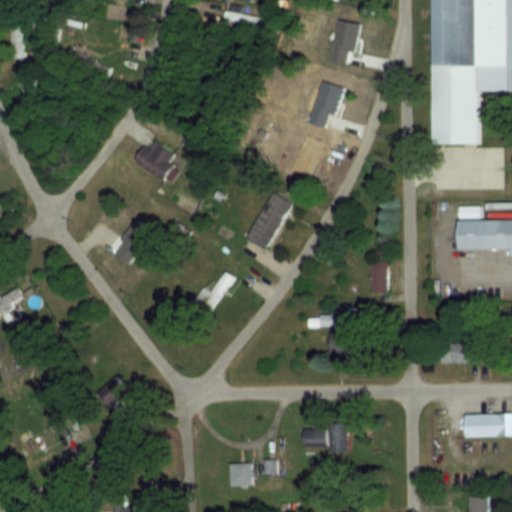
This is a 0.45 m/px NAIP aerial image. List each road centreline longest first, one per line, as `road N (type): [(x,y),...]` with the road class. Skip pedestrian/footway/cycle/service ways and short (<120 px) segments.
road 1 (residential): [(399,26),(357,162),(311,247),(190,391),(110,454),(0,509)]
road 2 (residential): [(399,0),(407,511)]
road 3 (residential): [(0,122),(47,216),(190,391),(188,511)]
road 4 (residential): [(511,387),(190,391)]
road 5 (residential): [(0,248),(47,216),(131,114),(166,0)]
